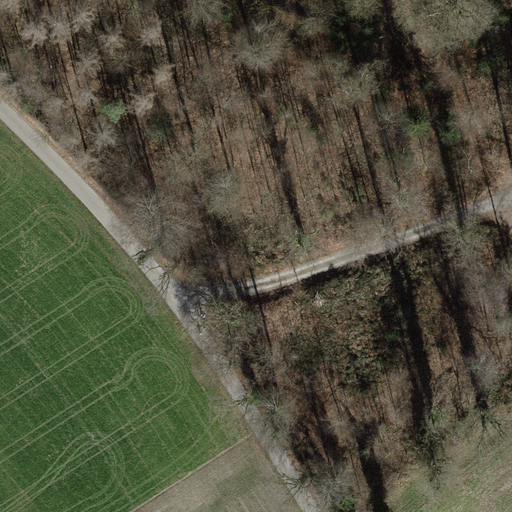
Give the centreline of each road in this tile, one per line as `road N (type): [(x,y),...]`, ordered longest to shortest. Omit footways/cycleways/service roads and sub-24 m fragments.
road 1 (unclassified): [(311,511),(179,309),(74,188),(0,121)]
road 2 (track): [(511,197),(387,247),(179,309)]
road 3 (unknown): [(511,171),(443,63),(401,35),(376,0)]
